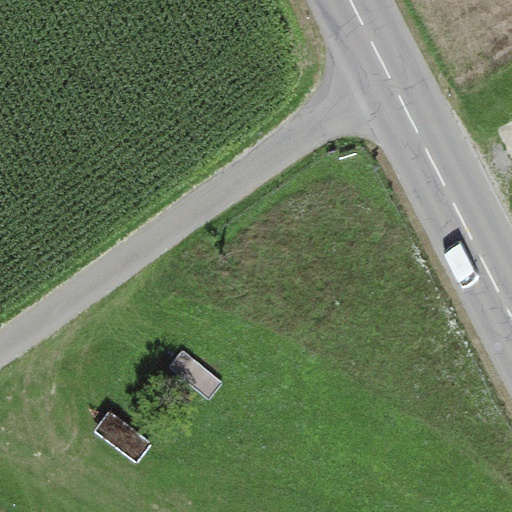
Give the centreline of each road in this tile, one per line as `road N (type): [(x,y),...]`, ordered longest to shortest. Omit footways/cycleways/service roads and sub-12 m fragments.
road 1 (track): [(0,352),(394,73)]
road 2 (tertiary): [(356,0),(511,308)]
